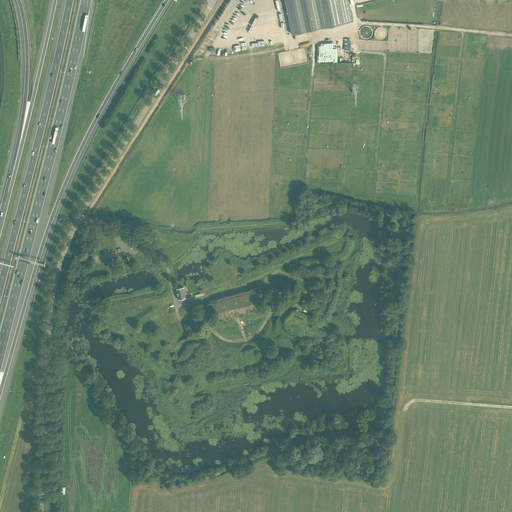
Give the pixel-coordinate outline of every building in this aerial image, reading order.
[(285,0),(292,34),(353,22),(347,0),(285,0)] [(350,51),(352,39),(346,38),(343,50),(350,51)] [(263,73),(264,63),(218,61),(218,71),(263,73)] [(218,72),(217,82),(263,84),(263,74),(218,72)] [(217,94),(262,95),(262,85),(217,83),(217,94)] [(262,108),(262,98),(217,97),(216,107),(262,108)] [(261,110),(216,108),(216,118),(261,120),(261,110)] [(215,130),(260,131),(261,121),(216,120),(215,130)] [(265,143),(265,133),(215,131),(215,141),(265,143)] [(215,143),(214,153),(264,155),(265,145),(215,143)] [(214,165),(264,166),(264,156),(214,154),(214,165)] [(264,168),(214,166),(213,176),(263,178),(264,168)] [(213,188),(263,189),(263,179),(213,178),(213,188)] [(262,201),(263,191),(213,189),(212,199),(262,201)] [(212,200),(212,211),(262,213),(262,202),(212,200)] [(337,237),(335,238),(336,240),(338,238),(339,239),(341,238),(342,237),(343,236),(345,231),(342,228),(337,229),(335,230),(335,231),(333,233),(337,237)] [(272,282),(276,293),(280,292),(276,280),(272,282)] [(185,300),(184,298),(186,297),(183,286),(176,288),(178,299),(182,298),(182,300),(185,300)] [(210,302),(211,302),(215,315),(230,311),(232,321),(239,319),(240,318),(238,308),(261,302),(257,289),(258,289),(259,289),(260,289),(261,289),(262,290),(263,290),(263,291),(263,292),(262,292),(262,293),(263,292),(263,291),(263,290),(262,290),(262,289),(261,289),(260,289),(260,288),(259,288),(258,288),(257,288),(211,301),(210,302),(209,302),(208,303),(207,304),(207,305),(208,305),(207,305),(207,304),(208,304),(208,303),(209,303),(209,302),(210,302)] [(291,321),(290,321),(300,311),(291,302),(282,312),(281,311),(280,310),(280,309),(279,309),(279,308),(279,307),(278,306),(278,305),(278,306),(278,307),(278,308),(278,309),(278,310),(279,311),(279,312),(280,312),(280,313),(282,314),(279,317),(279,318),(278,318),(278,319),(277,320),(277,321),(277,322),(277,323),(277,324),(277,325),(277,326),(279,325),(279,324),(279,323),(279,322),(280,321),(280,320),(280,319),(281,319),(284,322),(284,323),(285,324),(285,323),(285,322),(288,325),(289,326),(317,339),(318,340),(319,341),(320,341),(320,342),(321,342),(321,343),(323,345),(323,346),(323,347),(323,348),(323,349),(323,350),(322,351),(321,352),(318,353),(317,353),(316,354),(303,362),(303,363),(307,361),(311,360),(312,362),(318,359),(319,359),(320,358),(322,358),(322,357),(323,357),(324,357),(325,356),(326,355),(326,354),(327,354),(327,353),(328,352),(328,351),(328,350),(329,349),(329,348),(329,347),(328,346),(328,345),(328,344),(327,343),(325,340),(326,340),(328,337),(330,334),(331,335),(330,331),(329,331),(328,333),(315,327),(317,331),(316,333),(291,321)] [(147,314),(150,312),(151,312),(151,311),(152,311),(153,312),(154,312),(155,312),(154,311),(153,311),(152,310),(151,310),(150,310),(149,311),(134,320),(135,321),(140,319),(141,322),(149,317),(147,314)] [(315,318),(294,310),(294,311),(297,313),(299,314),(296,320),(307,324),(309,318),(310,318),(314,319),(315,318)] [(190,352),(190,351),(191,351),(191,350),(190,350),(190,349),(204,347),(201,334),(189,336),(189,335),(188,334),(188,333),(188,332),(189,332),(189,331),(189,330),(190,329),(190,328),(189,329),(188,330),(188,331),(187,331),(187,332),(187,333),(187,334),(187,335),(187,336),(187,338),(183,339),(182,339),(181,339),(181,340),(180,340),(179,340),(179,341),(178,342),(178,343),(177,343),(177,344),(178,345),(179,345),(180,344),(180,343),(181,342),(182,342),(183,341),(184,341),(185,349),(184,363),(183,375),(179,375),(180,371),(172,383),(166,379),(166,380),(170,386),(171,385),(174,387),(177,388),(182,387),(182,394),(182,395),(182,396),(183,396),(183,397),(183,398),(184,399),(185,399),(185,400),(186,400),(187,401),(188,401),(188,402),(189,402),(190,402),(191,402),(192,402),(196,401),(196,402),(198,402),(198,401),(205,400),(205,397),(208,396),(213,395),(213,394),(198,396),(198,395),(196,396),(193,397),(192,397),(191,397),(190,397),(190,396),(189,396),(188,395),(188,394),(187,394),(187,393),(187,392),(188,387),(187,386),(187,385),(190,356),(190,352)] [(241,353),(248,352),(250,359),(248,360),(250,365),(257,363),(255,357),(254,358),(252,350),(257,347),(257,346),(240,352),(241,353)]
